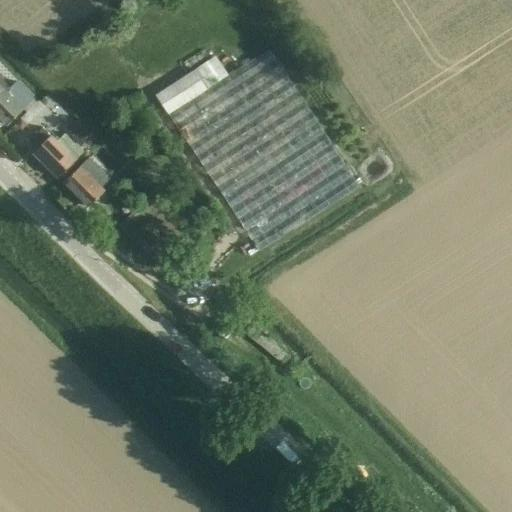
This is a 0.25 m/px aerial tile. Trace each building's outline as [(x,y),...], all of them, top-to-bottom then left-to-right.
[(209,87),(168,114),(259,252),(359,186),(268,49),(209,88),(209,87)] [(156,95),(155,95),(167,114),(168,114),(209,87),(197,68),(156,95)] [(0,117),(6,124),(25,107),(33,99),(34,98),(19,82),(17,80),(9,88),(0,78),(0,117)] [(20,119),(15,126),(21,132),(27,125),(20,119)] [(71,128),(70,129),(82,142),(83,140),(91,133),(79,120),(71,128)] [(57,142),(43,128),(31,140),(38,147),(32,153),(57,178),(75,160),(82,152),(64,135),(57,142)] [(88,208),(104,191),(101,188),(110,179),(88,157),(63,183),(88,208)] [(141,206),(121,224),(161,268),(180,249),(141,206)]
